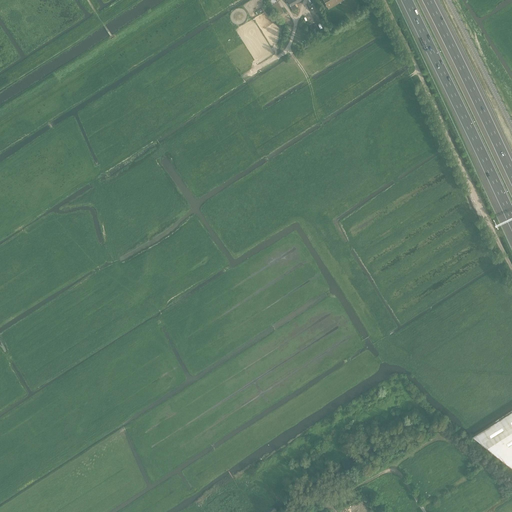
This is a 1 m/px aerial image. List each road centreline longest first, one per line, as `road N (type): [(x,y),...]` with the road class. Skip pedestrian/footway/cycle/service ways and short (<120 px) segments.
road 1 (unclassified): [(511,269),(383,0)]
road 2 (motorway): [(406,0),(511,222)]
road 3 (motorway): [(511,175),(426,0)]
road 4 (unclassified): [(511,127),(447,0)]
